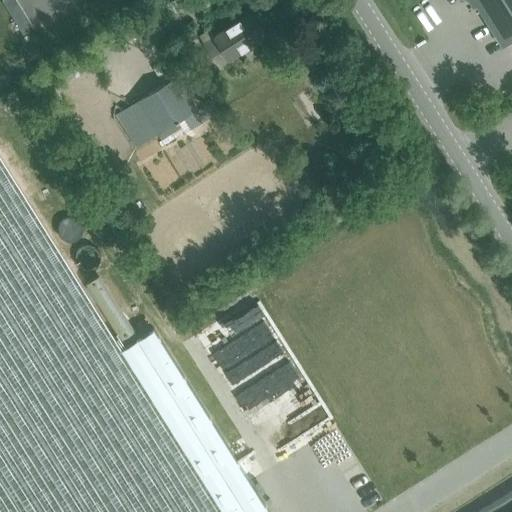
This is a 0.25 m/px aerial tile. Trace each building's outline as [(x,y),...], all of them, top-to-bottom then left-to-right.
[(511,0),(470,0),(499,48),(511,40),(511,0)] [(212,38),(202,44),(210,57),(220,51),(226,60),(264,37),(249,13),(213,36),(212,37),(212,38)] [(137,101),(157,134),(196,109),(176,76),(137,101)] [(157,134),(137,101),(136,100),(115,114),(136,147),(157,134)] [(20,122),(5,127),(12,148),(27,143),(20,122)] [(0,156),(0,511),(269,511),(153,327),(120,348),(0,156)]
